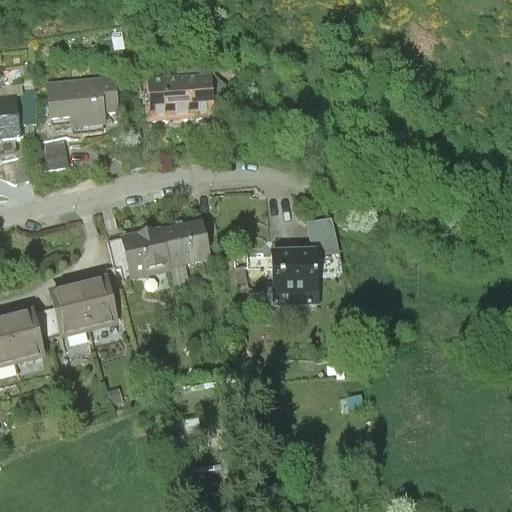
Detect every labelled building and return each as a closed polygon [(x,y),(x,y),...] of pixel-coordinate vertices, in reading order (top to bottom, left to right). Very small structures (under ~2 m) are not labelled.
[(208,85),(145,90),(149,134),(211,129),(208,85)] [(110,92),(47,98),(50,132),(69,130),(70,139),(103,136),(102,125),(113,124),(110,92)] [(13,111),(0,111),(0,150),(17,148),(13,111)] [(40,151),(41,172),(62,172),(62,150),(40,151)] [(313,247),(315,247),(316,251),(339,246),(332,215),(307,220),(313,247)] [(162,228),(171,265),(210,256),(201,219),(162,228)] [(126,262),(130,279),(172,269),(171,265),(162,228),(121,238),(126,262)] [(121,238),(119,238),(109,240),(114,265),(126,262),(121,238)] [(313,247),(271,249),(272,265),(274,291),(318,289),(316,251),(315,247),(313,247)] [(248,266),(272,265),(271,249),(247,251),(248,266)] [(107,283),(82,290),(94,334),(121,327),(113,296),(110,283),(107,283)] [(82,290),(55,297),(58,310),(64,333),(67,342),(94,334),(82,290)] [(58,310),(51,312),(57,335),(64,333),(58,310)] [(51,312),(38,315),(45,338),(57,335),(51,312)] [(38,315),(11,322),(22,366),(50,359),(45,338),(38,315)] [(11,322),(0,324),(0,372),(22,366),(11,322)] [(361,398),(346,401),(348,414),(363,411),(361,398)]
